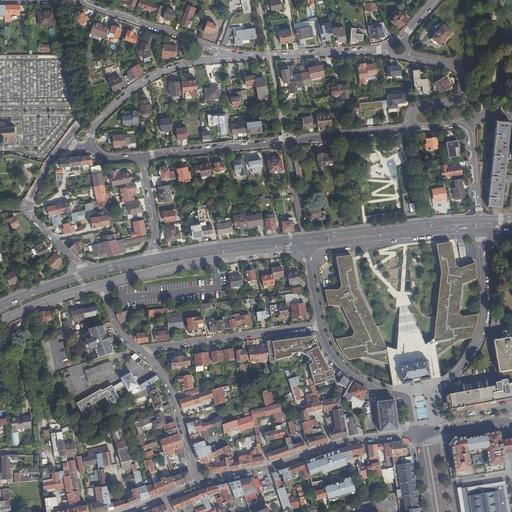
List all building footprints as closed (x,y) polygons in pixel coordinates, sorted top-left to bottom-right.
[(240,0),(244,14),(251,12),(248,0),(240,0)] [(268,0),(271,10),(281,8),(280,0),(268,0)] [(152,16),(159,19),(160,16),(163,7),(156,5),(147,3),(148,2),(145,1),(144,3),(143,2),(142,7),(154,11),(152,16)] [(20,15),(20,6),(6,6),(5,17),(5,22),(11,22),(11,15),(20,15)] [(188,6),(181,24),(183,25),(183,26),(186,27),(186,26),(188,27),(192,16),(195,17),(198,9),(188,6)] [(169,9),(167,8),(164,17),(172,20),(175,11),(172,10),(169,9)] [(398,10),(399,13),(406,19),(409,16),(405,13),(400,8),(398,10)] [(40,13),(40,26),(54,26),(54,21),(51,21),(51,13),(40,13)] [(78,18),(83,25),(90,19),(85,13),(78,18)] [(395,16),(391,20),(398,28),(406,19),(399,13),(396,16),(395,16)] [(118,27),(120,21),(115,19),(109,35),(114,37),(116,34),(120,35),(122,29),(118,27)] [(216,24),(205,20),(203,25),(206,26),(204,32),(209,33),(210,31),(214,32),(216,24)] [(434,31),(430,35),(439,42),(446,34),(448,36),(452,31),(450,29),(450,28),(441,22),(437,27),(436,27),(435,27),(434,27),(434,28),(433,29),(433,30),(434,30),(434,31)] [(109,27),(95,23),(91,34),(90,37),(99,40),(100,37),(105,38),(109,27)] [(330,23),(319,25),(322,42),(330,40),(329,35),(332,35),(331,29),(330,23)] [(310,26),(296,29),(298,38),(312,36),(310,26)] [(381,26),(368,29),(371,44),(376,43),(375,38),(382,36),(381,32),(382,32),(381,26)] [(339,42),(346,41),(344,27),(331,29),(332,35),(333,35),(337,34),(339,42)] [(236,36),(234,36),(234,43),(241,43),(241,39),(255,38),(254,28),(235,29),(236,36)] [(125,39),(135,43),(137,38),(132,37),(134,32),(129,30),(125,39)] [(273,32),(275,43),(280,42),(284,41),(288,41),(286,30),(273,32)] [(363,32),(351,31),(350,44),(357,44),(357,43),(362,43),(363,32)] [(144,57),(145,62),(151,60),(149,50),(151,44),(144,42),(141,50),(143,58),(144,57)] [(176,47),(164,46),(163,56),(175,57),(176,47)] [(358,65),(360,83),(366,82),(365,80),(369,79),(369,77),(377,76),(375,65),(367,66),(367,64),(358,65)] [(127,75),(130,81),(144,73),(139,65),(127,72),(128,75),(127,75)] [(289,74),(294,73),(293,72),(292,65),(282,67),(282,70),(281,70),(284,84),(288,83),(290,94),(297,92),(296,87),(295,81),(291,82),(289,74)] [(318,77),(323,76),(321,65),(316,66),(317,68),(314,68),(314,67),(308,69),(308,73),(309,77),(315,76),(315,75),(318,74),(318,77)] [(400,65),(387,66),(387,75),(400,75),(400,65)] [(113,66),(106,68),(109,78),(117,75),(113,66)] [(296,87),(310,85),(309,78),(309,77),(308,73),(307,73),(306,70),(305,70),(304,66),(297,67),(297,71),(295,72),(296,75),(294,75),(295,81),(296,87)] [(413,75),(414,87),(421,86),(422,93),(428,93),(427,78),(420,79),(418,69),(412,70),(412,71),(411,71),(412,75),(413,75)] [(101,72),(90,77),(94,87),(105,82),(101,72)] [(262,74),(253,75),(254,84),(257,102),(261,102),(260,99),(267,98),(268,96),(265,81),(263,82),(263,77),(262,74)] [(245,85),(254,84),(253,75),(244,77),(245,85)] [(446,76),(434,83),(440,92),(452,85),(446,76)] [(116,78),(110,81),(114,90),(124,85),(121,78),(117,80),(116,78)] [(192,97),(199,97),(197,80),(189,81),(187,82),(182,82),(183,93),(191,92),(192,97)] [(171,96),(172,100),(180,99),(179,95),(181,95),(179,82),(169,83),(171,96)] [(159,90),(153,90),(153,95),(166,94),(165,83),(159,83),(159,90)] [(205,88),(207,99),(220,97),(219,90),(221,90),(220,84),(211,86),(211,87),(205,88)] [(346,84),(330,85),(331,95),(332,95),(333,96),(334,98),(336,97),(337,96),(337,94),(341,94),(341,98),(348,97),(346,84)] [(407,93),(385,95),(386,100),(386,108),(387,109),(396,108),(396,104),(404,103),(404,101),(407,100),(407,93)] [(239,95),(231,96),(232,104),(233,104),(240,103),(239,95)] [(148,99),(140,100),(141,111),(149,111),(148,99)] [(357,104),(358,108),(359,108),(360,118),(374,115),(374,110),(386,108),(386,100),(357,104)] [(140,123),(138,110),(126,111),(125,112),(125,115),(123,116),(124,124),(140,123)] [(217,113),(219,123),(227,122),(226,112),(217,113)] [(316,115),(317,126),(325,125),(325,126),(330,125),(330,124),(331,124),(330,114),(325,115),(316,115)] [(301,117),(302,128),(306,128),(306,125),(311,125),(311,116),(301,117)] [(170,117),(159,119),(161,132),(171,131),(170,117)] [(495,119),(486,205),(498,207),(499,200),(500,196),(502,179),(502,174),(504,158),(504,154),(506,137),(507,133),(508,121),(495,119)] [(252,132),(262,131),(260,120),(246,122),(248,132),(248,133),(252,133),(252,132)] [(0,144),(3,144),(3,145),(4,145),(4,144),(9,144),(10,144),(15,143),(15,144),(15,143),(16,143),(16,142),(15,142),(15,138),(15,137),(16,137),(16,136),(15,136),(14,127),(16,127),(15,126),(14,126),(14,125),(13,125),(13,127),(5,127),(6,125),(4,122),(2,122),(2,121),(0,121),(0,144)] [(238,133),(248,132),(246,122),(232,124),(233,134),(238,133)] [(177,139),(187,138),(186,127),(176,128),(177,139)] [(123,134),(113,135),(114,145),(125,144),(125,143),(129,143),(128,134),(123,135),(123,134)] [(426,146),(427,150),(439,148),(436,136),(426,138),(428,145),(426,146)] [(448,149),(449,157),(460,155),(458,144),(452,144),(452,141),(447,141),(447,145),(446,146),(446,149),(448,149)] [(328,163),(334,162),(333,154),(327,155),(327,154),(323,155),(323,153),(322,153),(317,154),(316,154),(317,166),(319,166),(321,167),(323,167),(324,165),(328,165),(328,163)] [(90,165),(90,166),(91,167),(93,167),(94,170),(100,169),(100,163),(99,161),(97,160),(95,157),(92,154),(90,155),(81,156),(82,165),(90,165)] [(69,166),(82,165),(81,156),(69,157),(69,166)] [(65,166),(69,166),(69,157),(61,158),(61,164),(60,164),(60,167),(65,166)] [(249,161),(250,170),(252,169),(252,173),(262,172),(261,166),(262,166),(261,159),(257,160),(257,157),(252,158),(252,160),(249,161)] [(271,159),(267,160),(269,170),(283,167),(282,157),(278,158),(271,159)] [(246,173),(248,173),(247,167),(244,168),(243,158),(233,160),(235,170),(236,170),(236,175),(240,174),(242,175),(245,175),(246,173)] [(214,161),(215,171),(224,169),(222,161),(219,162),(219,160),(214,161)] [(204,164),(194,166),(195,172),(200,171),(201,176),(211,174),(209,162),(203,163),(204,164)] [(176,165),(179,179),(184,178),(190,177),(189,172),(187,172),(186,164),(176,165)] [(447,167),(446,164),(440,165),(441,169),(443,177),(448,176),(463,173),(461,165),(447,167)] [(160,180),(161,186),(170,184),(176,183),(175,177),(170,178),(168,171),(168,168),(164,169),(160,169),(159,170),(158,170),(157,171),(157,172),(158,173),(158,174),(159,174),(160,174),(161,179),(160,180)] [(112,171),(115,185),(133,181),(131,171),(123,173),(124,174),(119,175),(118,169),(112,171)] [(92,174),(94,185),(103,183),(101,172),(93,174),(92,174)] [(465,197),(462,178),(455,179),(456,186),(453,186),(455,198),(465,197)] [(94,185),(96,193),(105,191),(103,183),(94,185)] [(126,188),(127,193),(132,192),(136,192),(135,189),(136,188),(136,184),(126,186),(126,188)] [(171,189),(170,184),(161,186),(159,186),(160,191),(159,192),(161,201),(166,200),(171,200),(169,190),(171,189)] [(444,187),(431,190),(434,200),(447,197),(444,187)] [(134,199),(132,192),(127,193),(126,188),(120,189),(122,201),(134,199)] [(96,193),(97,201),(107,199),(105,192),(105,191),(96,193)] [(108,223),(109,223),(109,220),(107,214),(110,213),(107,199),(97,201),(98,207),(103,206),(105,215),(90,218),(92,227),(108,223)] [(140,201),(127,204),(129,214),(141,211),(140,201)] [(71,212),(70,207),(69,202),(57,205),(60,217),(61,217),(65,216),(65,213),(71,212)] [(84,204),(85,210),(86,210),(94,208),(92,202),(84,204)] [(315,221),(325,219),(324,211),(320,211),(319,204),(316,205),(316,206),(308,208),(310,219),(315,218),(315,221)] [(60,217),(57,205),(48,207),(50,216),(52,215),(53,219),(60,217)] [(174,210),(164,211),(165,221),(175,220),(174,210)] [(242,228),(248,227),(246,216),(245,213),(233,215),(235,227),(242,225),(242,228)] [(257,214),(246,216),(248,227),(263,224),(261,213),(257,214)] [(12,219),(9,214),(4,214),(12,229),(19,225),(15,218),(12,219)] [(60,217),(53,219),(55,227),(63,225),(61,217),(60,217)] [(218,234),(233,231),(230,217),(225,218),(225,222),(216,224),(218,234)] [(265,218),(267,232),(272,232),(272,229),(276,228),(275,217),(265,218)] [(143,219),(132,222),(134,231),(145,229),(143,219)] [(282,221),(284,232),(294,230),(293,220),(289,220),(282,221)] [(196,237),(202,236),(202,235),(200,226),(200,223),(190,225),(192,236),(196,235),(196,237)] [(206,225),(200,226),(202,235),(213,232),(212,224),(206,225)] [(71,228),(64,229),(63,229),(64,235),(76,232),(75,225),(70,227),(71,228)] [(166,231),(167,240),(177,239),(176,238),(181,238),(180,230),(175,230),(175,226),(166,227),(167,231),(166,231)] [(104,236),(105,242),(115,240),(112,228),(110,228),(112,234),(104,236)] [(122,239),(124,245),(126,245),(126,244),(146,240),(145,235),(125,240),(125,239),(122,239)] [(115,241),(118,254),(125,252),(124,245),(122,239),(115,241)] [(86,246),(81,240),(75,242),(81,248),(86,246)] [(118,254),(115,241),(115,240),(105,242),(103,242),(105,253),(106,256),(118,254)] [(43,242),(34,246),(34,247),(37,254),(37,255),(47,251),(43,242)] [(75,242),(69,248),(76,254),(81,248),(75,242)] [(94,256),(105,253),(103,242),(95,244),(92,245),(94,256)] [(352,258),(352,255),(337,256),(341,286),(338,289),(330,289),(324,289),(327,304),(341,304),(353,331),(351,335),(334,338),(337,343),(342,352),(347,358),(362,356),(388,364),(392,385),(396,384),(401,384),(411,382),(411,379),(412,379),(413,379),(413,380),(413,381),(414,381),(415,381),(416,381),(416,380),(417,380),(417,379),(417,378),(419,378),(419,381),(429,379),(434,378),(440,378),(436,356),(457,341),(471,338),(473,331),(477,314),(461,317),(459,313),(462,284),(478,279),(476,263),(465,266),(459,268),(455,266),(452,244),(437,245),(440,273),(434,339),(424,344),(406,305),(403,306),(399,306),(395,349),(385,347),(374,323),(357,286),(352,258)] [(54,253),(46,261),(54,268),(62,261),(54,253)] [(282,267),(272,269),(273,275),(274,282),(278,281),(278,277),(283,277),(282,267)] [(246,271),(247,282),(256,281),(254,270),(246,271)] [(4,276),(9,285),(18,281),(13,271),(4,276)] [(34,272),(27,275),(28,278),(29,283),(37,280),(34,272)] [(298,272),(287,274),(290,287),(301,285),(298,272)] [(268,286),(274,285),(274,282),(273,275),(261,277),(263,286),(265,286),(268,286)] [(241,276),(229,278),(231,288),(243,286),(241,276)] [(305,302),(292,304),(294,316),(306,314),(305,302)] [(96,304),(83,308),(85,317),(98,313),(96,304)] [(283,318),(289,317),(287,305),(279,306),(280,311),(278,311),(277,307),(269,308),(271,319),(274,318),(280,322),(283,318)] [(72,312),(74,322),(85,320),(83,309),(72,312)] [(128,315),(132,313),(131,310),(116,314),(119,321),(129,319),(128,315)] [(40,313),(42,323),(52,321),(51,314),(46,315),(46,313),(46,312),(40,313)] [(64,329),(55,331),(56,336),(71,333),(67,312),(63,313),(65,322),(63,322),(64,329)] [(240,314),(236,314),(236,316),(236,318),(237,320),(237,325),(241,325),(252,324),(251,316),(249,316),(248,316),(240,317),(240,314)] [(236,316),(224,318),(224,321),(226,329),(231,329),(232,329),(237,328),(235,320),(237,320),(236,318),(236,316)] [(183,317),(168,319),(169,331),(169,332),(174,331),(174,330),(185,328),(183,317)] [(189,331),(205,329),(204,317),(188,319),(189,331)] [(211,334),(226,331),(226,329),(224,321),(210,323),(211,334)] [(103,327),(103,325),(88,328),(90,336),(92,335),(92,337),(86,339),(88,343),(90,342),(91,345),(89,346),(90,351),(94,349),(96,355),(99,354),(100,357),(114,352),(113,349),(111,349),(110,344),(112,344),(112,343),(109,333),(107,333),(106,334),(104,328),(103,327)] [(156,342),(170,340),(169,332),(169,331),(155,333),(156,342)] [(310,333),(266,340),(267,342),(267,345),(268,350),(268,352),(269,357),(269,362),(291,356),(291,353),(300,352),(307,355),(310,363),(307,364),(311,377),(313,384),(334,377),(331,368),(330,367),(315,337),(317,337),(315,333),(311,331),(310,331),(310,333)] [(148,334),(129,336),(131,339),(138,345),(149,343),(148,334)] [(511,350),(511,345),(511,344),(511,342),(511,341),(510,341),(509,337),(492,340),(496,363),(497,366),(498,372),(499,372),(511,370),(511,350)] [(48,338),(42,340),(50,375),(56,373),(48,338)] [(31,350),(39,349),(38,340),(26,342),(28,355),(32,355),(31,350)] [(267,350),(268,350),(267,345),(261,346),(253,348),(247,348),(248,351),(249,360),(255,359),(255,361),(264,360),(264,358),(269,357),(268,352),(267,352),(267,350)] [(247,360),(249,360),(248,351),(244,351),(244,349),(239,350),(239,348),(234,349),(236,359),(247,358),(247,360)] [(224,351),(223,351),(224,357),(225,357),(225,359),(234,358),(232,349),(224,350),(224,351)] [(221,350),(210,352),(212,362),(223,360),(221,350)] [(208,368),(210,368),(208,352),(201,353),(202,367),(208,366),(208,368)] [(7,353),(0,354),(0,358),(1,363),(9,361),(7,353)] [(196,368),(202,367),(201,353),(193,354),(195,366),(195,369),(196,369),(196,368)] [(182,355),(178,356),(180,366),(189,365),(187,356),(182,357),(182,355)] [(179,366),(180,366),(178,356),(174,356),(174,358),(170,359),(171,366),(179,365),(179,366)] [(111,362),(85,371),(89,382),(114,373),(111,362)] [(83,370),(81,364),(66,369),(68,374),(83,370)] [(511,374),(511,370),(499,372),(500,380),(500,381),(499,381),(493,382),(494,385),(462,391),(447,394),(445,395),(444,396),(445,402),(447,402),(448,405),(448,407),(449,408),(450,408),(450,409),(458,407),(460,407),(465,406),(494,401),(511,397),(511,374)] [(125,386),(130,396),(146,388),(147,389),(156,386),(154,382),(160,380),(160,379),(158,377),(157,375),(138,385),(136,381),(133,377),(130,372),(121,378),(122,381),(125,386)] [(341,387),(342,388),(348,379),(342,373),(337,382),(342,385),(341,387)] [(191,374),(177,376),(178,382),(181,382),(182,390),(193,388),(191,374)] [(291,378),(287,379),(289,382),(292,394),(294,397),(294,399),(295,401),(300,399),(295,385),(297,385),(295,379),(295,377),(291,378)] [(307,403),(309,410),(322,407),(320,400),(318,401),(315,390),(313,385),(313,384),(311,377),(308,378),(310,384),(309,384),(312,392),(309,392),(310,395),(305,397),(307,403)] [(365,387),(350,380),(341,396),(349,400),(351,407),(359,406),(362,399),(360,397),(365,387)] [(125,386),(122,381),(113,387),(112,386),(102,391),(101,390),(76,403),(85,419),(90,417),(96,413),(92,405),(105,397),(110,406),(120,401),(115,392),(125,386)] [(210,405),(211,405),(226,400),(225,397),(224,392),(231,390),(229,384),(228,384),(222,386),(213,389),(206,391),(202,392),(199,393),(188,397),(180,399),(179,400),(182,408),(201,403),(200,401),(213,396),(215,401),(211,402),(212,403),(210,404),(210,405)] [(162,407),(156,386),(147,389),(150,399),(147,400),(148,402),(149,403),(152,402),(156,414),(161,412),(171,408),(170,404),(162,407)] [(186,392),(188,397),(199,393),(198,386),(195,387),(195,389),(186,392)] [(267,389),(261,391),(264,404),(270,403),(267,389)] [(338,395),(320,400),(322,407),(323,410),(331,408),(333,408),(333,405),(340,403),(338,395)] [(397,430),(394,400),(391,400),(391,399),(383,396),(380,395),(379,402),(376,402),(380,432),(397,430)] [(272,413),(275,425),(282,424),(278,403),(275,404),(265,407),(264,407),(265,415),(272,413)] [(264,407),(250,410),(250,411),(251,414),(253,422),(256,421),(256,418),(265,415),(264,407)] [(305,409),(298,410),(301,422),(308,419),(307,416),(306,411),(305,409)] [(333,433),(329,434),(331,440),(341,437),(346,437),(342,415),(341,409),(336,409),(336,412),(333,413),(336,429),(333,429),(333,433)] [(165,425),(161,412),(156,414),(157,420),(154,421),(152,422),(153,422),(154,428),(165,425)] [(350,413),(342,415),(346,437),(363,434),(362,431),(362,429),(361,429),(361,428),(355,425),(353,416),(350,417),(350,413)] [(241,430),(254,426),(254,424),(253,422),(251,414),(244,416),(222,424),(222,425),(224,432),(241,427),(241,430)] [(154,421),(152,416),(141,420),(139,421),(134,423),(137,433),(138,434),(142,432),(140,426),(144,425),(153,422),(152,422),(154,421)] [(220,416),(218,417),(214,418),(214,420),(210,421),(212,427),(216,426),(216,427),(222,425),(222,424),(220,416)] [(25,429),(25,430),(32,430),(31,417),(26,418),(26,419),(23,419),(17,420),(17,419),(11,419),(12,430),(25,429)] [(301,422),(303,430),(311,427),(311,426),(308,419),(301,422)] [(186,421),(190,433),(194,432),(191,422),(191,421),(189,421),(189,420),(186,421)] [(202,430),(200,424),(199,420),(191,422),(194,432),(196,432),(202,430)] [(165,425),(166,431),(177,427),(175,421),(165,425)] [(206,429),(212,427),(210,421),(200,424),(202,430),(206,429)] [(272,430),(264,432),(265,441),(285,437),(283,432),(282,424),(275,425),(276,429),(272,430)] [(166,431),(168,437),(179,433),(177,427),(166,431)] [(311,427),(303,430),(306,439),(314,436),(312,429),(311,427)] [(112,432),(114,438),(117,438),(123,436),(121,428),(112,432)] [(59,451),(61,456),(62,456),(66,455),(64,445),(62,433),(62,431),(51,434),(55,451),(59,451)] [(298,441),(290,444),(286,431),(283,432),(285,437),(288,445),(290,454),(301,450),(298,441)] [(196,433),(196,432),(194,432),(190,433),(193,444),(200,442),(200,439),(200,436),(199,436),(198,433),(196,433)] [(501,440),(499,432),(486,434),(457,438),(451,447),(454,465),(454,467),(456,479),(462,478),(477,476),(481,475),(505,471),(505,465),(503,457),(503,454),(508,453),(510,452),(511,452),(511,438),(508,439),(501,440)] [(138,449),(142,448),(141,446),(140,441),(138,434),(137,433),(134,434),(138,449)] [(159,441),(163,452),(164,452),(173,449),(176,449),(182,447),(179,433),(168,437),(159,441)] [(322,434),(314,436),(317,445),(328,441),(325,433),(324,433),(322,434)] [(115,458),(117,464),(120,463),(121,467),(130,464),(129,460),(123,436),(117,438),(120,449),(117,450),(119,457),(115,458)] [(314,436),(306,439),(309,448),(317,445),(314,436)] [(454,437),(449,445),(451,447),(457,438),(454,437)] [(206,446),(204,441),(200,442),(193,444),(195,455),(198,460),(205,456),(211,453),(209,446),(206,446)] [(400,455),(411,453),(410,448),(401,441),(390,442),(392,456),(393,464),(396,464),(398,460),(400,460),(400,459),(400,455)] [(262,454),(259,442),(256,443),(256,446),(253,447),(254,449),(254,452),(255,455),(262,454)] [(386,457),(392,456),(390,442),(376,444),(377,450),(384,449),(386,457)] [(67,457),(77,455),(74,443),(64,445),(66,455),(67,457)] [(365,452),(364,446),(364,444),(355,445),(358,454),(363,453),(363,452),(365,452)] [(369,458),(378,456),(377,450),(376,444),(367,445),(369,458)] [(222,448),(229,470),(235,469),(232,462),(230,456),(232,455),(228,445),(222,448)] [(269,461),(290,454),(288,445),(267,452),(269,461)] [(348,446),(341,449),(345,462),(346,462),(353,460),(352,455),(358,454),(355,445),(348,446)] [(90,449),(86,450),(87,456),(96,454),(109,451),(108,446),(90,450),(90,449)] [(214,451),(218,461),(219,463),(223,471),(229,470),(222,448),(214,451)] [(331,471),(347,466),(346,462),(345,462),(341,449),(326,454),(331,471)] [(109,451),(96,454),(97,462),(98,470),(98,471),(104,470),(104,467),(112,465),(110,451),(109,451)] [(211,463),(218,461),(214,451),(211,453),(205,456),(209,463),(211,463)] [(251,453),(239,456),(237,457),(238,460),(238,461),(240,468),(263,463),(265,463),(262,454),(255,455),(254,452),(251,453)] [(10,463),(10,454),(3,457),(4,460),(3,461),(3,463),(3,473),(3,479),(9,479),(9,482),(13,482),(13,478),(11,478),(10,466),(12,466),(12,463),(10,463)] [(86,464),(97,462),(96,454),(87,456),(82,457),(83,465),(86,464)] [(321,474),(331,471),(326,454),(305,461),(310,476),(321,472),(321,474)] [(204,464),(209,463),(205,456),(198,460),(204,464)] [(396,491),(397,494),(397,496),(417,493),(411,456),(408,456),(407,457),(405,457),(406,462),(401,463),(396,464),(393,464),(393,466),(381,470),(383,476),(385,484),(393,483),(393,479),(395,479),(397,490),(396,491)] [(149,457),(145,458),(151,477),(155,476),(154,472),(156,472),(152,459),(150,460),(149,457)] [(50,458),(41,460),(44,492),(61,489),(59,472),(52,473),(50,458)] [(136,487),(140,501),(148,498),(145,485),(144,482),(142,482),(139,471),(137,471),(136,468),(139,467),(137,458),(129,460),(130,464),(131,467),(133,474),(134,479),(136,487)] [(74,461),(67,462),(69,470),(73,489),(75,489),(79,488),(74,461)] [(307,481),(311,480),(310,476),(305,461),(287,468),(289,473),(299,470),(301,478),(306,478),(307,481)] [(362,475),(367,473),(365,467),(365,466),(362,467),(360,462),(357,463),(362,475)] [(377,477),(383,476),(381,470),(379,462),(371,464),(371,465),(367,467),(368,472),(375,470),(377,477)] [(212,465),(210,465),(207,466),(215,473),(223,471),(219,463),(212,465)] [(183,473),(186,483),(192,481),(188,466),(181,468),(183,473)] [(294,484),(293,483),(291,477),(289,473),(287,468),(278,471),(279,475),(281,475),(285,487),(294,484)] [(66,488),(68,499),(74,498),(73,492),(73,489),(69,470),(65,471),(59,472),(61,489),(66,488)] [(91,481),(100,480),(98,471),(98,470),(94,471),(95,475),(90,475),(91,481)] [(100,480),(101,487),(101,488),(107,487),(104,470),(98,471),(100,480)] [(15,473),(16,482),(32,481),(40,480),(40,476),(26,478),(25,475),(22,476),(22,477),(21,478),(20,472),(15,473)] [(281,488),(276,472),(271,473),(277,489),(281,488)] [(178,474),(175,476),(172,477),(176,487),(181,485),(178,474)] [(156,477),(152,479),(152,480),(157,495),(176,487),(172,477),(167,479),(167,480),(165,481),(164,477),(159,479),(160,481),(157,482),(156,477)] [(242,492),(255,488),(252,478),(239,480),(242,492)] [(343,497),(355,494),(351,478),(342,480),(343,482),(335,485),(340,498),(343,497)] [(149,485),(145,485),(148,498),(157,495),(152,480),(148,481),(149,485)] [(233,498),(243,495),(242,492),(239,480),(217,485),(219,492),(221,497),(225,509),(236,505),(233,498)] [(505,482),(458,490),(461,511),(509,511),(509,507),(505,482)] [(288,489),(285,490),(292,510),(299,508),(298,503),(305,500),(300,484),(292,486),(293,490),(297,489),(300,498),(296,500),(295,497),(291,498),(288,489)] [(208,496),(219,492),(217,485),(205,488),(208,496)] [(335,485),(324,488),(325,490),(327,498),(328,502),(337,499),(337,498),(340,498),(335,485)] [(97,503),(90,504),(91,511),(102,511),(107,511),(106,505),(104,506),(101,488),(101,487),(95,488),(97,503)] [(110,504),(107,487),(101,488),(104,506),(106,505),(107,511),(114,509),(112,503),(110,504)] [(128,505),(140,501),(136,487),(131,488),(133,497),(126,499),(128,505)] [(285,490),(284,487),(281,488),(277,489),(277,490),(284,509),(284,511),(293,511),(292,510),(285,490)] [(210,508),(206,496),(208,496),(205,488),(197,491),(202,502),(203,506),(205,511),(214,511),(213,507),(210,508)] [(317,500),(327,498),(325,490),(315,493),(317,500)] [(75,491),(73,492),(74,498),(76,511),(88,511),(87,506),(87,505),(82,506),(78,491),(75,491)] [(192,502),(193,501),(194,503),(196,502),(196,504),(202,502),(197,491),(188,494),(192,502)] [(187,509),(193,507),(191,502),(192,502),(188,494),(182,497),(185,505),(187,508),(187,509)] [(56,496),(45,497),(46,507),(50,506),(58,506),(56,496)] [(182,506),(184,506),(185,505),(182,497),(171,501),(174,510),(180,507),(181,508),(182,508),(182,506)] [(226,511),(225,509),(221,497),(216,499),(219,507),(216,508),(218,511),(226,511)] [(71,509),(65,510),(59,511),(76,511),(74,498),(68,499),(71,509)] [(405,503),(406,510),(409,509),(419,508),(418,498),(404,501),(402,501),(403,503),(405,503)] [(114,509),(124,507),(122,500),(112,503),(114,509)] [(193,501),(192,502),(191,502),(193,507),(194,510),(203,506),(202,502),(196,504),(196,502),(194,503),(193,501)]
